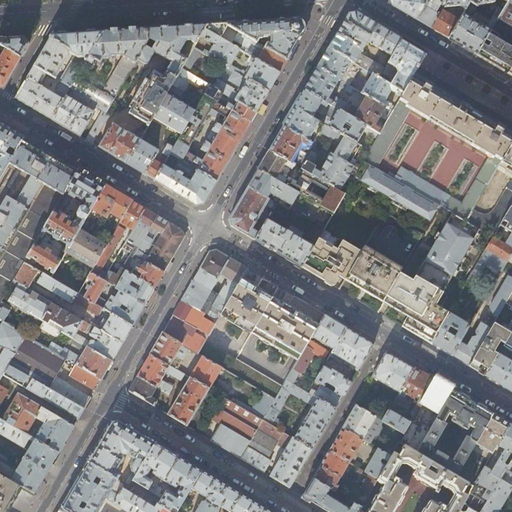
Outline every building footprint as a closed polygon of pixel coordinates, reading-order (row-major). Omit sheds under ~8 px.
[(447,1),(447,0),(392,0),(392,5),(410,16),(423,24),(431,28),(439,15),(436,13),(439,8),(442,10),(444,7),(447,1)] [(447,0),(447,1),(444,7),(458,6),(453,17),(458,20),(470,2),(470,0),(447,0)] [(511,0),(507,0),(507,2),(505,4),(504,7),(502,10),(497,19),(511,27),(511,0)] [(476,6),(470,2),(458,20),(448,38),(462,47),(476,55),(497,19),(492,16),(486,27),(479,24),(478,24),(477,26),(473,23),(474,22),(474,21),(469,18),(476,6)] [(497,19),(502,10),(498,7),(492,16),(497,19)] [(448,38),(458,20),(453,17),(442,10),(439,15),(431,28),(439,33),(448,38)] [(382,28),(355,12),(348,14),(340,28),(328,48),(359,67),(372,74),(378,77),(381,73),(384,69),(359,54),(366,41),(367,40),(392,55),(402,40),(382,28)] [(304,30),(298,19),(271,20),(266,21),(226,23),(229,25),(257,42),(259,38),(262,38),(262,37),(272,37),(273,44),(272,44),(268,42),(267,42),(265,47),(287,60),(295,46),(304,30)] [(511,27),(497,19),(476,55),(498,68),(511,76),(511,27)] [(229,25),(226,23),(222,24),(207,25),(205,29),(221,39),(229,25)] [(136,61),(146,66),(147,66),(153,54),(170,63),(162,77),(153,72),(150,77),(147,76),(129,107),(131,108),(128,113),(146,124),(145,126),(147,127),(152,118),(166,95),(169,90),(181,69),(200,37),(205,29),(207,25),(172,27),(146,29),(147,43),(136,61)] [(284,65),(287,60),(265,47),(257,42),(229,25),(221,39),(239,49),(250,56),(279,73),(284,65)] [(113,98),(136,61),(147,43),(146,29),(123,30),(102,32),(76,77),(113,98)] [(230,65),(239,49),(221,39),(205,29),(200,37),(212,44),(213,42),(214,43),(209,52),(204,49),(202,53),(233,71),(235,68),(230,65)] [(68,91),(76,77),(102,32),(77,34),(53,35),(49,39),(41,52),(15,98),(33,108),(51,119),(68,92),(68,91)] [(28,43),(24,38),(6,39),(0,39),(0,45),(1,46),(4,47),(5,48),(20,57),(24,50),(28,43)] [(415,48),(402,40),(392,55),(384,69),(381,73),(392,79),(389,84),(403,93),(418,68),(425,55),(415,48)] [(5,48),(0,57),(0,86),(4,86),(11,73),(20,57),(5,48)] [(348,86),(359,67),(328,48),(324,55),(317,67),(346,85),(348,86)] [(274,82),(279,73),(250,56),(247,62),(250,63),(248,66),(251,67),(247,73),(243,70),(242,71),(240,75),(268,92),(274,82)] [(347,108),(349,104),(330,94),(336,85),(343,89),(346,85),(317,67),(311,77),(304,90),(345,114),(348,110),(347,108)] [(447,85),(418,68),(403,93),(401,97),(395,107),(392,112),(387,120),(382,129),(379,134),(369,151),(364,161),(375,168),(411,107),(490,154),(461,203),(400,167),(395,176),(389,172),(387,175),(439,206),(452,213),(465,221),(472,210),(501,160),(511,142),(511,123),(506,120),(447,85)] [(205,92),(209,85),(181,69),(169,90),(180,97),(188,82),(205,92)] [(364,70),(354,88),(361,92),(371,74),(364,70)] [(261,105),(268,92),(240,75),(233,71),(228,80),(242,88),(238,94),(233,91),(234,89),(221,81),(221,82),(216,80),(213,86),(237,101),(256,113),(261,105)] [(401,97),(403,93),(389,84),(378,77),(372,74),(361,93),(366,96),(392,112),(395,107),(384,101),(390,91),(401,97)] [(106,113),(113,98),(76,77),(68,91),(106,113)] [(219,99),(222,92),(213,86),(209,85),(205,92),(204,94),(247,120),(250,122),(254,116),(256,113),(237,101),(233,106),(228,103),(227,104),(219,100),(219,99)] [(345,114),(304,90),(301,96),(294,107),(369,151),(379,134),(347,115),(345,114)] [(79,136),(93,112),(68,97),(70,93),(68,92),(51,119),(69,130),(79,136)] [(245,132),(250,122),(204,94),(194,112),(190,119),(201,126),(208,113),(219,116),(220,114),(225,117),(223,121),(225,123),(222,126),(216,123),(215,126),(239,142),(245,132)] [(190,119),(194,112),(166,95),(152,118),(181,135),(190,119)] [(392,112),(366,96),(357,110),(352,106),(347,115),(379,134),(382,129),(374,125),(380,114),(381,113),(385,116),(384,119),(387,120),(392,112)] [(364,161),(369,151),(294,107),(290,114),(284,125),(309,141),(316,145),(317,144),(313,142),(319,131),(340,143),(333,154),(359,170),(364,161)] [(105,114),(102,112),(91,130),(98,134),(103,124),(100,122),(105,114)] [(108,115),(105,114),(100,122),(103,124),(108,115)] [(221,172),(228,161),(203,146),(201,150),(204,152),(208,152),(202,161),(186,152),(189,148),(189,147),(201,126),(190,119),(181,135),(173,149),(170,154),(177,158),(185,163),(216,182),(221,172)] [(0,177),(23,139),(23,137),(9,129),(0,123),(0,177)] [(126,164),(140,140),(112,123),(98,147),(105,151),(126,164)] [(305,147),(309,141),(284,125),(281,130),(276,138),(269,150),(300,168),(311,151),(305,147)] [(233,152),(239,142),(215,126),(212,131),(218,133),(216,138),(213,138),(212,141),(213,142),(210,147),(209,144),(205,142),(203,146),(228,161),(233,152)] [(92,144),(98,134),(91,130),(86,140),(92,144)] [(35,146),(23,139),(0,177),(0,303),(3,298),(14,280),(24,263),(77,171),(61,161),(35,146)] [(162,159),(161,160),(158,163),(153,160),(158,151),(140,140),(126,164),(136,170),(154,180),(170,154),(173,149),(167,145),(162,154),(164,156),(162,159)] [(511,142),(501,160),(511,167),(511,142)] [(269,150),(264,159),(257,170),(298,193),(319,205),(330,187),(300,168),(269,150)] [(314,153),(311,151),(300,168),(330,187),(344,195),(355,177),(359,170),(333,154),(331,153),(319,173),(313,169),(315,167),(313,165),(315,161),(313,160),(316,156),(314,153)] [(208,195),(216,182),(185,163),(181,170),(183,171),(182,173),(191,178),(190,181),(171,170),(170,169),(177,158),(170,154),(154,180),(177,194),(196,205),(203,203),(208,195)] [(430,221),(439,206),(387,175),(375,168),(364,161),(359,170),(355,177),(363,182),(361,184),(374,192),(376,189),(393,199),(391,202),(398,206),(405,210),(407,207),(430,221)] [(51,278),(66,252),(78,231),(91,210),(105,186),(91,178),(78,170),(77,171),(24,263),(30,266),(32,263),(35,264),(36,262),(45,267),(44,270),(46,271),(44,274),(51,278)] [(290,207),(298,193),(257,170),(252,178),(247,187),(278,205),(288,211),(290,207)] [(112,236),(132,201),(125,197),(109,188),(105,186),(91,210),(110,220),(104,231),(112,236)] [(231,226),(248,236),(256,223),(258,220),(260,221),(262,217),(260,216),(266,206),(275,211),(278,205),(247,187),(238,203),(229,219),(231,226)] [(494,210),(489,214),(482,215),(477,213),(472,210),(465,221),(480,230),(493,237),(503,220),(510,207),(511,204),(511,191),(506,188),(494,210)] [(256,223),(248,236),(261,244),(266,247),(276,252),(290,261),(301,268),(314,247),(318,239),(333,213),(319,205),(298,193),(290,207),(318,223),(310,237),(312,239),(309,244),(304,241),(299,238),(302,233),(290,226),(288,231),(267,219),(265,218),(260,226),(256,223)] [(119,252),(116,250),(102,273),(99,272),(124,230),(128,232),(129,229),(132,230),(144,209),(138,205),(132,201),(112,236),(106,246),(93,267),(90,273),(103,280),(109,270),(119,252)] [(511,207),(510,207),(503,220),(508,223),(505,228),(511,232),(511,207)] [(149,211),(144,209),(132,230),(126,240),(135,246),(131,254),(134,256),(134,255),(143,240),(157,216),(149,211)] [(465,221),(452,213),(412,281),(399,274),(383,300),(382,302),(392,308),(408,317),(404,325),(419,334),(432,342),(448,314),(435,306),(480,230),(465,221)] [(162,219),(157,216),(143,240),(150,244),(158,232),(162,233),(168,223),(162,219)] [(173,254),(184,237),(182,231),(175,227),(168,223),(162,233),(158,232),(150,244),(143,240),(134,255),(143,260),(148,263),(163,272),(173,254)] [(93,267),(106,246),(78,231),(66,252),(93,267)] [(508,259),(511,252),(511,248),(493,237),(485,249),(507,262),(508,259)] [(361,252),(347,243),(341,252),(318,239),(314,247),(301,268),(309,272),(332,286),(339,274),(344,277),(345,278),(361,252)] [(399,274),(402,267),(372,249),(371,250),(364,246),(361,252),(345,278),(364,289),(383,300),(399,274)] [(241,279),(248,269),(230,259),(216,251),(209,253),(198,272),(181,301),(196,308),(205,292),(209,286),(217,291),(213,296),(204,313),(217,320),(220,315),(241,279)] [(158,281),(163,272),(148,263),(145,268),(142,266),(140,265),(143,260),(134,255),(134,256),(125,271),(154,288),(158,281)] [(27,288),(37,270),(30,266),(24,263),(14,280),(27,288)] [(115,287),(121,278),(109,270),(103,280),(106,282),(115,287)] [(85,288),(87,289),(85,293),(80,290),(78,294),(132,326),(142,307),(154,288),(125,271),(121,278),(115,287),(115,289),(107,302),(98,297),(106,282),(103,280),(90,273),(87,278),(89,279),(91,279),(92,280),(89,286),(87,285),(85,288)] [(127,334),(132,326),(78,294),(51,278),(44,274),(42,273),(37,282),(71,302),(72,301),(101,318),(96,328),(121,344),(127,334)] [(511,275),(508,274),(490,306),(494,314),(497,315),(504,303),(511,290),(511,275)] [(263,278),(257,288),(250,284),(249,284),(241,279),(220,315),(227,319),(227,320),(236,326),(242,329),(243,328),(251,333),(272,297),(278,287),(263,278)] [(42,320),(52,303),(27,288),(14,280),(3,298),(41,321),(42,320)] [(213,296),(217,291),(209,286),(205,292),(213,296)] [(499,326),(493,322),(468,366),(476,371),(485,377),(497,355),(494,353),(500,342),(504,344),(511,329),(511,290),(504,303),(507,305),(506,307),(511,310),(511,316),(507,326),(501,322),(499,326)] [(293,296),(287,306),(272,297),(251,333),(298,360),(309,341),(312,337),(325,315),(314,309),(293,296)] [(173,314),(162,333),(189,348),(198,353),(204,342),(217,320),(204,313),(196,308),(181,301),(173,314)] [(83,345),(87,347),(111,361),(116,352),(121,344),(96,328),(91,326),(89,325),(86,323),(84,321),(52,303),(42,320),(43,321),(62,333),(68,336),(83,345)] [(430,344),(440,350),(451,356),(459,342),(469,326),(461,322),(448,314),(432,342),(430,344)] [(333,349),(346,328),(334,321),(325,315),(312,337),(333,349)] [(461,322),(469,326),(472,321),(464,316),(461,322)] [(57,336),(62,333),(43,321),(39,328),(54,336),(55,335),(57,336)] [(486,326),(480,323),(467,347),(459,342),(451,356),(458,360),(468,366),(493,322),(490,321),(486,326)] [(0,345),(5,348),(5,349),(0,358),(0,379),(3,375),(9,365),(25,336),(3,322),(0,328),(0,345)] [(361,336),(346,328),(333,349),(332,352),(330,356),(340,362),(341,362),(358,371),(374,344),(361,336)] [(511,351),(511,363),(501,357),(503,353),(503,346),(497,355),(485,377),(502,387),(511,392),(511,329),(504,344),(508,347),(507,349),(511,351)] [(176,370),(189,348),(162,333),(157,343),(150,355),(176,370)] [(94,390),(100,380),(53,352),(25,336),(9,365),(28,376),(32,379),(83,408),(90,397),(56,377),(64,362),(73,367),(73,368),(70,374),(76,378),(76,380),(94,390)] [(81,348),(83,345),(68,336),(66,338),(75,344),(76,345),(81,348)] [(328,352),(309,341),(298,360),(293,369),(300,373),(302,374),(314,353),(324,359),(328,352)] [(228,372),(235,360),(204,342),(198,353),(202,356),(221,367),(228,372)] [(106,370),(111,361),(87,347),(81,357),(69,350),(67,352),(57,346),(53,352),(100,380),(106,370)] [(400,392),(414,368),(402,361),(387,351),(375,372),(372,376),(400,392)] [(181,381),(184,375),(176,370),(150,355),(145,363),(134,383),(129,391),(150,404),(162,411),(164,409),(156,404),(156,403),(157,402),(151,398),(156,388),(168,394),(169,394),(172,387),(171,386),(161,380),(163,375),(164,375),(167,377),(169,374),(181,381)] [(209,389),(221,367),(202,356),(189,378),(209,389)] [(275,399),(283,385),(236,358),(235,360),(228,372),(263,392),(275,399)] [(22,386),(28,376),(9,365),(3,375),(22,386)] [(343,378),(344,376),(331,369),(331,371),(323,366),(314,381),(321,385),(325,387),(326,385),(324,384),(325,383),(327,383),(334,387),(335,389),(333,392),(342,397),(351,383),(343,378)] [(425,374),(414,368),(400,392),(396,399),(401,402),(404,397),(415,404),(410,413),(410,415),(410,416),(407,421),(389,410),(383,421),(404,434),(407,428),(423,401),(435,380),(425,374)] [(293,383),(300,373),(293,369),(287,379),(293,383)] [(186,426),(209,389),(189,378),(167,414),(178,421),(186,426)] [(80,414),(83,408),(32,379),(27,389),(77,419),(80,414)] [(293,383),(287,379),(283,385),(275,399),(263,420),(278,429),(282,422),(275,417),(290,393),(313,406),(294,438),(312,450),(323,430),(336,409),(310,393),(293,383)] [(443,385),(435,380),(423,401),(429,405),(431,402),(434,404),(431,409),(431,413),(434,414),(432,417),(435,419),(452,390),(443,385)] [(0,408),(11,390),(0,384),(0,408)] [(340,402),(342,397),(333,392),(325,387),(321,385),(318,391),(313,388),(310,393),(336,409),(340,402)] [(435,419),(423,438),(415,452),(457,476),(476,444),(493,414),(472,402),(452,390),(435,419)] [(263,420),(275,399),(263,392),(251,413),(263,420)] [(66,438),(73,426),(18,394),(3,420),(26,434),(35,417),(38,419),(44,423),(41,428),(40,429),(39,432),(35,430),(31,437),(57,453),(66,438)] [(278,429),(263,420),(251,413),(224,397),(212,418),(221,424),(219,428),(217,428),(214,433),(215,434),(211,441),(217,444),(249,464),(280,482),(289,488),(300,469),(312,450),(294,438),(278,429)] [(381,424),(383,421),(356,405),(350,414),(342,428),(362,440),(369,444),(374,436),(375,435),(378,435),(382,428),(381,425),(381,424)] [(500,419),(493,414),(476,444),(492,453),(497,445),(509,424),(500,419)] [(0,454),(0,474),(21,486),(34,493),(45,473),(57,453),(31,437),(26,434),(3,420),(0,418),(0,433),(23,447),(24,447),(28,449),(24,457),(18,453),(14,454),(10,461),(10,463),(6,461),(7,458),(0,454)] [(130,467),(132,470),(124,484),(129,486),(133,480),(155,443),(137,432),(118,420),(110,423),(107,428),(96,448),(88,462),(117,479),(119,476),(113,472),(121,458),(121,456),(120,455),(121,454),(124,454),(126,452),(128,455),(132,457),(129,463),(129,464),(131,465),(130,467)] [(511,425),(509,424),(497,445),(500,447),(494,458),(497,460),(491,470),(484,466),(469,493),(486,503),(500,478),(511,458),(511,425)] [(349,462),(362,440),(342,428),(336,438),(329,450),(349,462)] [(415,452),(423,438),(407,428),(404,434),(400,442),(403,445),(415,452)] [(166,449),(155,443),(133,480),(155,494),(159,488),(156,486),(153,490),(150,488),(152,481),(151,479),(146,476),(150,468),(151,467),(154,469),(152,472),(153,474),(164,480),(179,457),(166,449)] [(375,495),(373,499),(371,501),(372,504),(367,511),(362,511),(359,510),(358,511),(457,511),(459,509),(467,496),(462,492),(468,483),(457,476),(415,452),(403,445),(398,455),(394,452),(391,456),(388,462),(385,466),(377,479),(377,480),(384,484),(378,493),(378,494),(375,495)] [(396,448),(391,446),(387,454),(391,456),(394,452),(396,448)] [(388,462),(391,456),(378,449),(365,472),(370,474),(377,479),(385,466),(380,464),(383,459),(388,462)] [(342,474),(349,462),(329,450),(325,456),(320,466),(340,477),(343,479),(345,476),(342,474)] [(176,495),(169,490),(166,490),(163,496),(159,493),(162,489),(159,488),(155,494),(162,498),(158,504),(162,507),(170,511),(175,511),(172,509),(174,507),(178,509),(179,509),(201,471),(187,462),(179,457),(164,480),(175,487),(177,487),(178,484),(181,486),(176,495)] [(511,458),(500,478),(486,503),(480,511),(497,511),(511,486),(511,472),(508,471),(511,467),(511,458)] [(159,511),(162,507),(158,504),(157,504),(154,508),(135,496),(130,493),(133,489),(129,486),(124,484),(117,479),(88,462),(72,488),(61,507),(70,511),(97,511),(105,498),(113,502),(113,503),(116,505),(127,511),(159,511)] [(336,484),(340,477),(320,466),(317,470),(312,478),(329,488),(335,491),(338,485),(336,484)] [(368,477),(370,474),(365,472),(359,468),(358,471),(368,477)] [(229,511),(240,494),(221,482),(216,480),(208,475),(201,471),(191,489),(207,499),(205,502),(202,502),(201,503),(195,511),(217,511),(220,506),(229,511)] [(5,511),(12,502),(21,486),(0,474),(0,511),(5,511)] [(377,480),(377,479),(370,474),(368,477),(362,486),(349,478),(347,481),(369,494),(377,480)] [(327,493),(329,488),(312,478),(308,485),(302,496),(329,511),(328,511),(358,511),(359,510),(361,508),(353,503),(352,504),(347,501),(345,504),(331,496),(327,493)] [(229,511),(269,511),(260,506),(240,494),(229,511)]
